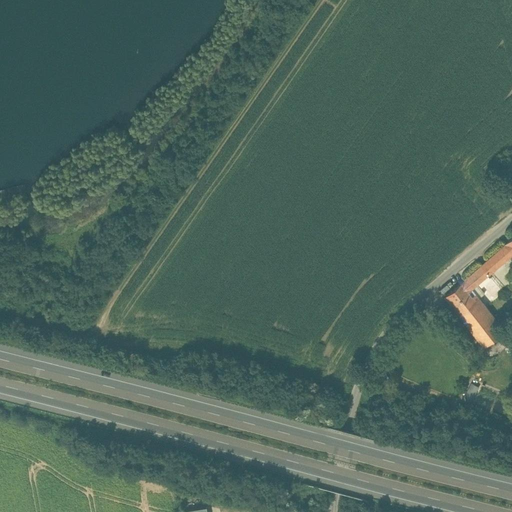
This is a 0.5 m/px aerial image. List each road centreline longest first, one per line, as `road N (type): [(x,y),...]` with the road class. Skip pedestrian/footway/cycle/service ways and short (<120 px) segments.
road 1 (motorway): [(511,491),(0,359)]
road 2 (motorway): [(0,382),(489,511)]
road 3 (unclassified): [(334,511),(354,395),(368,360),(390,327),(511,219)]
